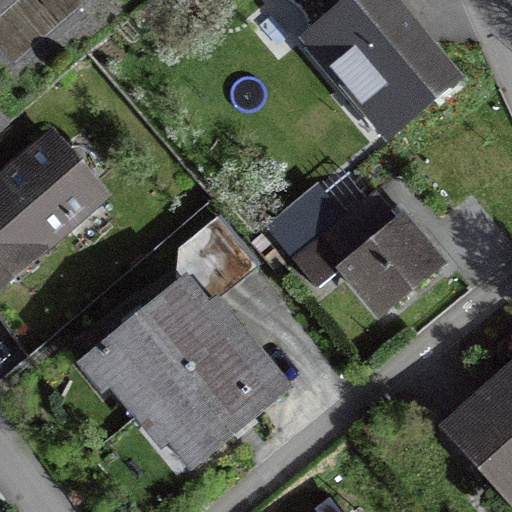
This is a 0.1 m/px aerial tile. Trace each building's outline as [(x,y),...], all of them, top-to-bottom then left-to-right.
[(378,0),(363,0),(311,44),(384,132),(446,81),(378,0)] [(0,283),(37,251),(96,200),(46,143),(1,183),(0,183),(0,283)] [(340,271),(379,316),(434,270),(395,224),(340,271)] [(203,313),(181,285),(95,355),(142,413),(235,336),(211,307),(203,313)] [(197,464),(283,394),(235,336),(142,413),(143,414),(151,408),(197,464)] [(511,372),(506,375),(500,380),(444,431),(488,479),(497,471),(511,487),(511,372)]
